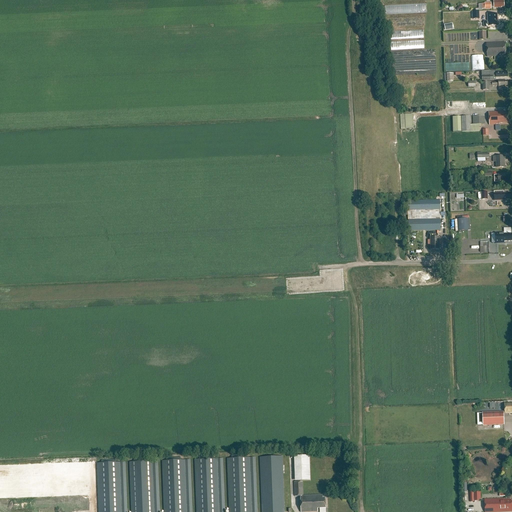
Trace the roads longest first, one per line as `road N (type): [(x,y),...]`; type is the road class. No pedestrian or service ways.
road 1 (track): [(352,0),(345,36),(361,263)]
road 2 (track): [(344,265),(357,320),(362,511)]
road 3 (unclassified): [(511,259),(319,267)]
